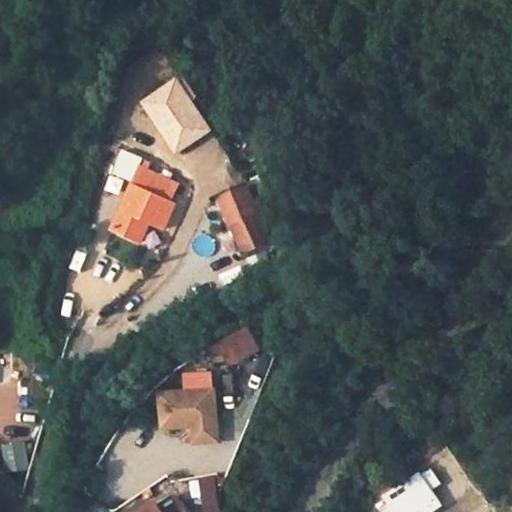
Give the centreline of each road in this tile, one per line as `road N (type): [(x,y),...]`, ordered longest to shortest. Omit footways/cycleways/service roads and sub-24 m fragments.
road 1 (residential): [(199,203),(169,265),(74,362),(44,511)]
road 2 (unclassified): [(307,511),(354,430),(511,241)]
